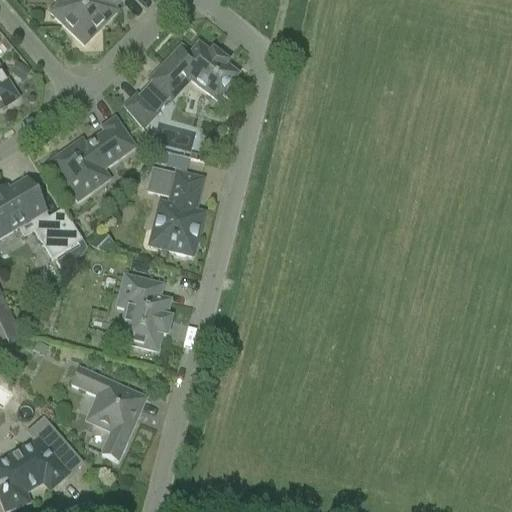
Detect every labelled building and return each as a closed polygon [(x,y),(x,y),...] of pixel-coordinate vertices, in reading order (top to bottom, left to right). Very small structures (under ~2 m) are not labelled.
[(123,0),(64,0),(49,17),(83,50),(99,32),(96,29),(105,19),(110,21),(115,16),(112,12),(123,0)] [(135,100),(122,113),(141,134),(155,119),(154,118),(168,103),(169,104),(180,93),(170,84),(178,75),(215,104),(220,98),(229,105),(233,87),(230,85),(235,79),(225,71),(229,67),(210,52),(207,57),(197,49),(189,59),(180,52),(149,85),(150,86),(136,101),(135,100)] [(15,66),(8,76),(22,84),(28,74),(15,66)] [(0,111),(15,102),(0,77),(0,111)] [(63,153),(45,166),(74,207),(89,196),(108,184),(103,178),(101,174),(133,152),(125,140),(113,123),(101,132),(104,136),(90,146),(91,147),(85,151),(80,145),(65,155),(63,153)] [(152,174),(146,195),(169,201),(167,211),(159,209),(158,212),(156,214),(153,223),(155,226),(154,229),(149,248),(149,250),(151,251),(158,252),(172,256),(174,259),(183,261),(186,259),(190,260),(191,256),(194,254),(196,245),(195,242),(196,235),(200,221),(200,219),(199,219),(193,217),(201,184),(175,178),(175,180),(152,174)] [(35,202),(25,185),(24,183),(8,193),(6,190),(0,194),(0,244),(18,234),(23,241),(33,235),(49,264),(76,248),(78,251),(55,266),(64,281),(86,252),(62,213),(47,222),(35,202)] [(130,265),(129,272),(146,276),(148,269),(130,265)] [(166,343),(171,322),(163,320),(166,306),(157,304),(161,290),(123,281),(116,311),(128,314),(125,327),(120,326),(117,341),(119,342),(118,346),(135,350),(154,355),(158,341),(166,343)] [(44,360),(48,351),(36,345),(32,354),(44,360)] [(91,379),(77,373),(70,389),(97,401),(89,419),(92,427),(112,436),(107,447),(105,446),(100,459),(116,466),(121,455),(123,455),(127,446),(125,446),(134,427),(131,426),(142,401),(103,384),(103,383),(91,377),(91,379)] [(30,438),(37,446),(44,454),(56,444),(42,427),(30,438)] [(0,467),(0,503),(3,511),(12,511),(25,507),(22,497),(42,486),(48,494),(65,479),(37,446),(0,467)]
